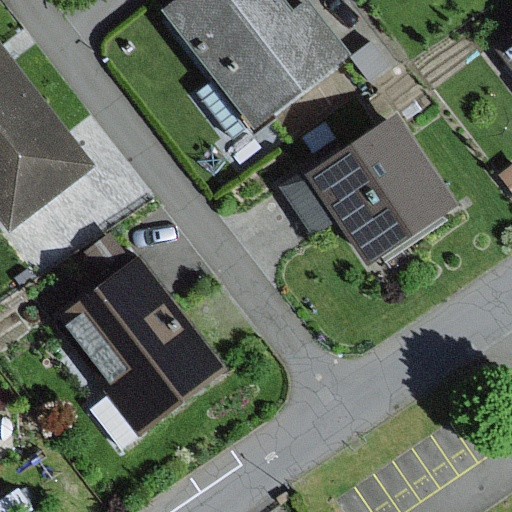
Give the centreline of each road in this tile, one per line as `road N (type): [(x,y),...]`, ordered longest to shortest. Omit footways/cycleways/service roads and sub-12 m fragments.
road 1 (residential): [(341,410),(28,0)]
road 2 (residential): [(501,300),(341,410)]
road 3 (residential): [(341,410),(192,511)]
